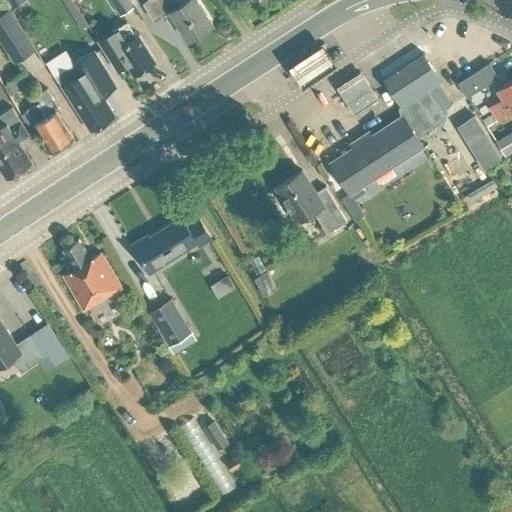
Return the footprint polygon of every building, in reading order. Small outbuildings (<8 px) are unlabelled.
[(0,0),(0,12),(10,6),(12,5),(9,0),(0,0)] [(134,5),(130,0),(111,0),(120,14),(134,5)] [(144,0),(155,18),(170,8),(188,37),(212,21),(198,0),(144,0)] [(36,47),(10,6),(0,12),(0,37),(14,60),(36,47)] [(114,28),(118,35),(103,45),(117,68),(127,62),(134,72),(155,58),(138,31),(135,33),(127,20),(114,28)] [(289,64),(303,85),(335,64),(321,43),(289,64)] [(90,128),(115,112),(102,92),(116,83),(94,50),(55,74),(90,128)] [(354,146),(331,161),(350,191),(423,142),(417,134),(445,116),(441,109),(451,102),(437,81),(441,78),(424,51),(384,77),(401,104),(399,105),(402,114),(374,132),(371,128),(351,142),(354,146)] [(39,58),(28,67),(38,79),(49,70),(39,58)] [(378,96),(360,68),(336,84),(353,112),(378,96)] [(490,84),(480,68),(459,80),(469,97),(490,84)] [(489,104),(491,107),(494,111),(511,99),(511,77),(497,87),(503,96),(489,104)] [(26,107),(35,121),(51,148),(73,135),(57,108),(59,106),(47,86),(35,94),(39,100),(26,107)] [(511,99),(494,111),(498,118),(511,109),(511,110),(511,99)] [(0,165),(7,176),(32,160),(19,139),(29,132),(12,105),(0,112),(0,121),(1,123),(0,124),(0,165)] [(494,111),(483,118),(487,125),(498,118),(494,111)] [(474,113),(458,124),(484,165),(500,155),(474,113)] [(505,153),(511,148),(511,128),(497,138),(505,153)] [(347,218),(339,204),(326,184),(316,190),(302,168),(277,184),(298,218),(314,208),(328,230),(347,218)] [(198,243),(211,235),(199,215),(187,223),(182,214),(134,245),(149,269),(162,261),(164,265),(169,262),(167,258),(196,239),(198,243)] [(83,309),(122,286),(101,251),(90,257),(78,237),(62,246),(66,252),(61,255),(69,269),(62,273),(83,309)] [(285,281),(295,277),(289,259),(278,263),(285,281)] [(278,286),(268,269),(254,277),(264,294),(278,286)] [(169,344),(192,329),(173,297),(150,311),(169,344)] [(255,310),(263,322),(273,314),(265,303),(255,310)] [(16,341),(0,317),(0,361),(10,354),(21,370),(44,355),(29,332),(16,341)] [(0,391),(7,406),(21,400),(7,370),(0,373),(0,391)] [(228,409),(218,417),(238,438),(247,430),(228,409)] [(236,456),(226,462),(231,469),(240,463),(236,456)]
